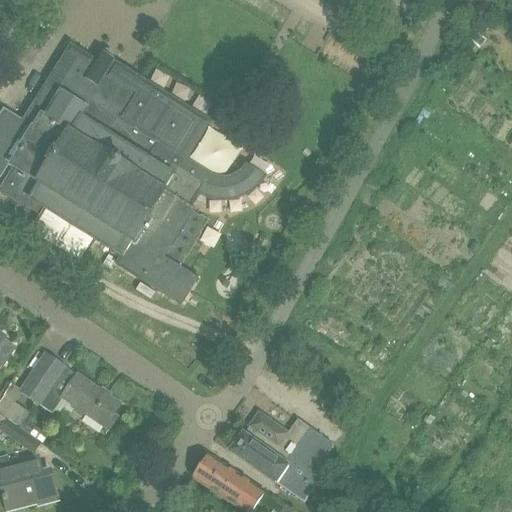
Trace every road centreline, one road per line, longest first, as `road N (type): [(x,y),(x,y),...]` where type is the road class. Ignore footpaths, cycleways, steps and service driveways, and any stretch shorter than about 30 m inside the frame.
road 1 (residential): [(215,419),(419,64),(444,0)]
road 2 (residential): [(215,419),(0,273)]
road 3 (residential): [(215,419),(129,511)]
